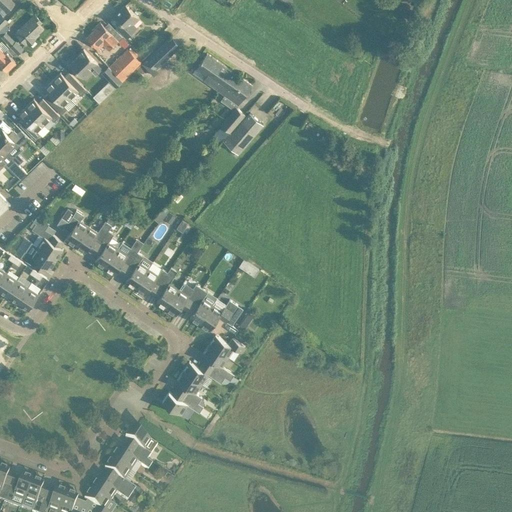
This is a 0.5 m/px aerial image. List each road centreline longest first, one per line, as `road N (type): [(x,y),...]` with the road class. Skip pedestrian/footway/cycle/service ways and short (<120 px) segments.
road 1 (track): [(333,511),(367,365),(386,145),(436,0)]
road 2 (residential): [(0,321),(24,330),(71,275),(176,340),(149,387),(128,398),(76,468),(0,444)]
road 3 (residential): [(274,86),(144,0)]
